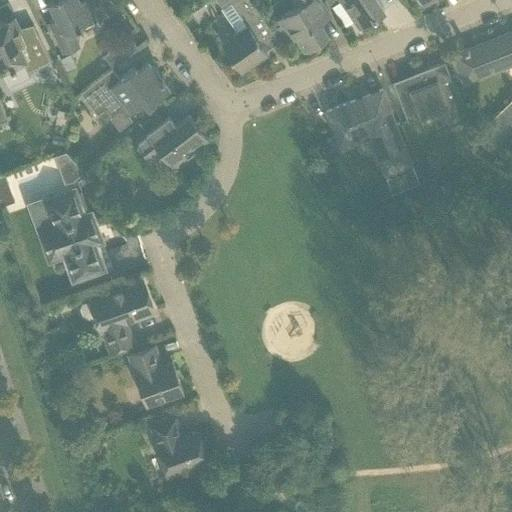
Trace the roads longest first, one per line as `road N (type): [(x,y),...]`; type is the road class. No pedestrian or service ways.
road 1 (residential): [(267,427),(243,437),(222,433),(155,246),(197,214),(221,181),(229,107)]
road 2 (residential): [(509,0),(229,107)]
road 3 (residential): [(229,107),(213,98),(140,0)]
